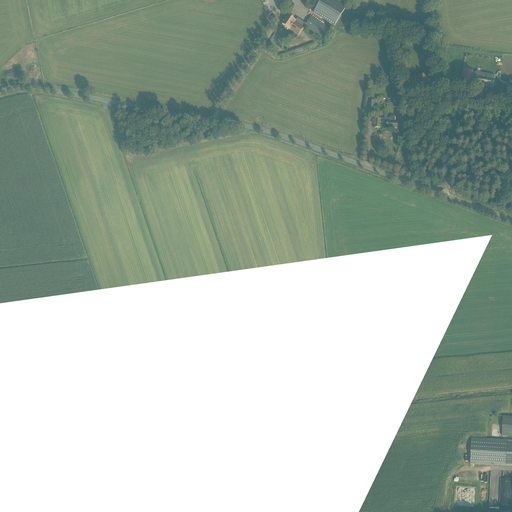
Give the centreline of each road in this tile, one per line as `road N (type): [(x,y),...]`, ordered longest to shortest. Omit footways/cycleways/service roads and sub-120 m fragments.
road 1 (residential): [(0,91),(34,87),(257,128),(446,196)]
road 2 (track): [(258,46),(282,57),(324,42),(347,16),(434,36)]
